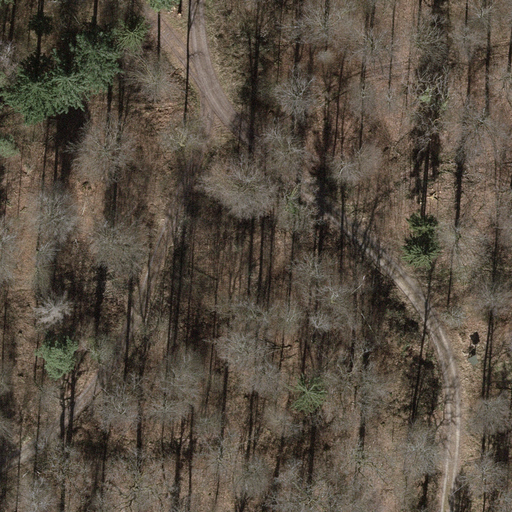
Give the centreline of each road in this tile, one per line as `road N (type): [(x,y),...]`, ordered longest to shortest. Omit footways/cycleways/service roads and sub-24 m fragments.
road 1 (track): [(206,100),(252,133),(436,323),(455,392),(444,511)]
road 2 (track): [(206,100),(131,332),(87,400),(0,467)]
